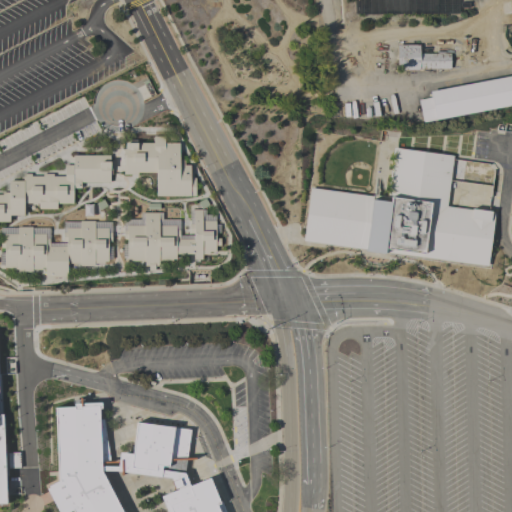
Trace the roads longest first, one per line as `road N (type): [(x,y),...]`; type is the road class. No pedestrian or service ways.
road 1 (residential): [(138,0),(247,219)]
road 2 (residential): [(285,300),(279,323),(287,511)]
road 3 (residential): [(19,310),(221,303)]
road 4 (residential): [(310,484),(304,340),(285,300)]
